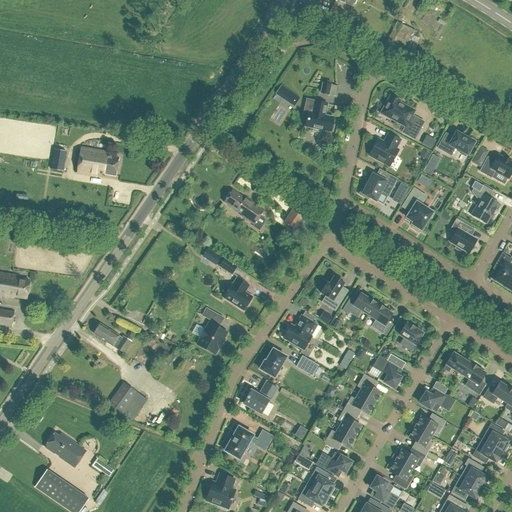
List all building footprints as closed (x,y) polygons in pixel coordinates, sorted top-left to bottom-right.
[(346,22),(349,15),(332,7),(329,14),(346,22)] [(392,47),(404,53),(406,49),(412,53),(419,39),(413,36),(415,31),(412,30),(402,25),(392,47)] [(379,57),(384,60),(388,52),(383,49),(379,57)] [(323,81),(321,92),(329,94),(331,83),(323,81)] [(282,86),(277,94),(281,97),(286,89),(282,86)] [(414,140),(424,122),(412,116),(414,111),(399,103),(400,101),(390,96),(381,113),(405,127),(402,133),(414,140)] [(307,100),(304,113),(307,114),(304,127),(313,129),(312,131),(320,133),(321,130),(330,132),(333,118),(325,116),(327,104),(314,102),(307,100)] [(284,138),(283,145),(297,147),(298,138),(293,138),(294,131),(290,131),(289,138),(284,138)] [(474,142),(456,132),(452,138),(445,134),(438,148),(451,155),(454,149),(460,152),(459,153),(465,157),(466,155),(467,156),(474,142)] [(396,149),(400,140),(388,134),(383,142),(378,139),(369,156),(389,167),(398,150),(396,149)] [(426,135),(422,143),(430,148),(435,140),(426,135)] [(403,147),(414,154),(417,149),(406,143),(403,147)] [(115,178),(118,158),(107,156),(108,153),(81,148),(77,174),(96,177),(97,175),(115,178)] [(63,172),(66,151),(53,149),(50,170),(63,172)] [(423,150),(419,156),(425,160),(429,153),(423,150)] [(34,155),(34,171),(44,171),(44,155),(34,155)] [(487,158),(479,172),(491,178),(491,177),(504,185),(507,178),(508,179),(511,172),(511,163),(510,162),(511,160),(505,157),(504,159),(497,155),(494,161),(487,158)] [(26,173),(28,162),(4,159),(3,170),(26,173)] [(412,162),(408,167),(417,173),(421,167),(412,162)] [(364,186),(359,195),(368,200),(369,198),(383,205),(397,180),(382,172),(379,178),(372,175),(366,187),(364,186)] [(400,182),(391,199),(399,204),(408,187),(400,182)] [(474,182),(471,188),(479,192),(482,187),(474,182)] [(491,216),(496,208),(495,207),(498,203),(491,199),(495,193),(482,186),(482,187),(479,192),(483,195),(471,216),(485,224),(490,216),(491,216)] [(256,187),(253,192),(263,198),(266,193),(256,187)] [(430,220),(433,214),(432,213),(420,205),(426,197),(414,189),(404,204),(412,209),(406,218),(413,222),(412,225),(413,226),(412,227),(418,231),(419,229),(421,230),(428,219),(430,220)] [(244,199),(231,190),(223,202),(241,214),(240,216),(254,225),(264,210),(245,198),(244,199)] [(240,235),(248,223),(244,220),(242,224),(210,203),(205,211),(240,235)] [(296,231),(309,211),(297,203),(284,222),(296,231)] [(443,213),(439,219),(446,223),(449,216),(447,215),(448,214),(444,211),(443,213)] [(468,254),(476,240),(463,232),(467,226),(456,220),(450,230),(455,233),(450,243),(456,246),(454,249),(460,252),(461,249),(468,254)] [(281,232),(281,221),(268,222),(269,232),(281,232)] [(289,242),(277,253),(283,260),(295,249),(289,242)] [(216,254),(211,262),(216,265),(221,257),(216,254)] [(505,287),(511,275),(511,266),(510,265),(511,261),(511,259),(503,254),(495,266),(501,270),(495,280),(505,287)] [(232,274),(236,267),(224,259),(219,267),(232,274)] [(27,299),(30,282),(19,280),(19,277),(0,274),(0,297),(7,299),(8,296),(27,299)] [(343,281),(336,277),(335,279),(333,277),(329,284),(327,283),(320,293),(326,297),(322,303),(335,311),(343,299),(336,295),(343,284),(341,282),(343,281)] [(249,285),(237,278),(233,285),(231,284),(223,297),(244,311),(252,297),(244,292),(249,285)] [(368,299),(360,294),(355,302),(350,299),(342,311),(348,314),(349,312),(357,318),(361,311),(369,316),(376,304),(375,304),(375,303),(368,299)] [(127,317),(133,307),(127,303),(120,312),(127,317)] [(376,304),(369,316),(376,320),(372,327),(385,335),(392,325),(387,322),(391,314),(384,310),(384,309),(377,304),(377,305),(376,304)] [(227,332),(218,328),(224,318),(206,308),(202,316),(211,320),(205,330),(204,330),(200,337),(201,337),(197,345),(215,354),(219,347),(220,347),(224,341),(223,340),(227,332)] [(0,325),(12,327),(14,312),(0,310),(0,325)] [(321,315),(319,319),(327,325),(332,318),(328,315),(326,318),(321,315)] [(307,335),(314,324),(301,316),(295,327),(291,325),(284,338),(304,350),(311,337),(307,335)] [(336,329),(340,323),(334,319),(330,326),(336,329)] [(121,338),(117,336),(99,324),(93,334),(112,346),(123,354),(131,342),(122,336),(121,338)] [(399,344),(406,349),(411,352),(415,345),(416,346),(420,339),(419,338),(422,334),(415,329),(415,328),(408,324),(407,325),(406,324),(399,335),(403,338),(399,344)] [(174,338),(185,343),(189,333),(179,328),(174,338)] [(385,345),(393,356),(400,351),(391,340),(385,345)] [(388,350),(383,347),(380,353),(385,355),(388,350)] [(274,377),(286,357),(273,349),(266,362),(264,361),(260,369),(274,377)] [(345,370),(355,354),(348,350),(339,366),(345,370)] [(173,370),(182,358),(173,352),(165,364),(173,370)] [(462,375),(469,364),(453,354),(451,358),(450,358),(446,365),(443,369),(448,372),(451,368),(462,375)] [(322,371),(329,375),(338,359),(331,355),(322,371)] [(312,376),(318,365),(302,356),(296,367),(312,376)] [(390,356),(387,362),(398,368),(401,370),(404,364),(390,356)] [(398,368),(387,362),(379,357),(373,367),(382,373),(378,379),(384,382),(394,389),(400,378),(394,375),(398,368)] [(280,371),(295,382),(302,372),(287,362),(280,371)] [(469,364),(462,375),(469,380),(465,386),(478,395),(485,385),(480,381),(485,374),(477,369),(477,368),(470,364),(470,365),(469,364)] [(358,395),(374,404),(375,402),(377,402),(380,396),(379,395),(380,393),(371,388),(375,382),(364,375),(358,387),(362,389),(358,395)] [(271,399),(277,388),(266,382),(259,395),(250,391),(243,404),(261,414),(270,398),(271,399)] [(435,390),(443,394),(447,388),(436,382),(432,388),(435,390)] [(132,421),(147,401),(123,383),(108,404),(132,421)] [(508,404),(511,397),(511,390),(507,387),(507,388),(499,383),(494,391),(489,387),(483,398),(493,404),(497,398),(508,404)] [(443,394),(435,390),(431,396),(425,393),(419,403),(430,409),(436,412),(439,406),(448,411),(454,401),(443,394)] [(367,414),(374,404),(358,395),(355,400),(351,398),(344,409),(355,415),(359,409),(367,414)] [(246,426),(255,414),(229,396),(224,403),(230,408),(227,412),(246,426)] [(339,428),(354,437),(360,426),(352,421),(355,415),(344,409),(338,420),(342,422),(339,428)] [(456,414),(451,419),(457,424),(462,419),(456,414)] [(415,428),(431,436),(434,431),(438,433),(444,422),(434,416),(430,422),(421,417),(420,419),(418,418),(415,425),(416,425),(415,428)] [(511,434),(511,426),(505,423),(502,428),(511,434)] [(263,429),(272,433),(275,428),(266,424),(263,429)] [(481,440),(502,452),(503,450),(505,451),(508,445),(507,444),(508,442),(499,436),(502,431),(491,425),(481,440)] [(257,440),(252,437),(253,436),(238,427),(225,451),(239,459),(250,441),(255,444),(254,445),(265,451),(273,437),(262,431),(257,440)] [(300,427),(294,436),(301,440),(307,431),(300,427)] [(353,439),(354,437),(339,428),(335,434),(331,432),(325,443),(336,449),(339,443),(348,448),(349,445),(351,446),(355,440),(353,439)] [(427,442),(431,436),(415,428),(409,438),(418,443),(414,450),(425,456),(431,445),(427,442)] [(60,436),(55,433),(46,445),(47,446),(45,448),(75,469),(87,451),(61,434),(60,436)] [(501,454),(502,452),(481,440),(472,456),(483,463),(486,458),(496,463),(497,460),(499,461),(502,455),(501,454)] [(396,461),(411,470),(414,464),(419,467),(425,456),(414,450),(411,456),(402,450),(396,461)] [(340,457),(334,454),(331,460),(322,454),(316,465),(335,476),(339,470),(345,473),(351,462),(340,456),(340,457)] [(298,455),(295,461),(301,465),(305,459),(298,455)] [(461,476),(481,488),(482,487),(484,487),(487,481),(486,480),(487,478),(478,472),(481,467),(468,459),(465,465),(467,466),(461,476)] [(408,476),(411,470),(396,461),(394,463),(393,462),(389,468),(391,469),(389,472),(398,477),(395,483),(405,489),(412,478),(408,476)] [(75,471),(85,477),(90,470),(80,464),(75,471)] [(307,484),(327,496),(329,494),(330,495),(334,489),(332,488),(334,485),(324,480),(327,474),(316,468),(307,484)] [(69,511),(78,511),(88,499),(46,470),(34,487),(69,511)] [(433,482),(439,485),(446,474),(440,470),(433,482)] [(408,491),(415,496),(430,477),(423,471),(408,491)] [(231,489),(234,480),(219,474),(216,483),(212,482),(205,501),(220,506),(219,507),(225,510),(226,509),(228,509),(235,491),(231,489)] [(480,490),(481,488),(461,476),(451,492),(462,499),(465,494),(475,499),(476,496),(478,497),(482,491),(480,490)] [(392,509),(398,498),(389,493),(392,487),(387,484),(387,483),(376,477),(370,488),(376,491),(372,497),(392,509)] [(286,494),(290,487),(283,483),(279,490),(286,494)] [(431,483),(427,490),(433,494),(437,487),(431,483)] [(23,491),(46,511),(61,511),(30,484),(23,491)] [(326,498),(327,496),(307,484),(298,500),(309,506),(312,501),(321,507),(323,504),(324,505),(328,499),(326,498)] [(266,508),(270,497),(261,494),(258,505),(266,508)] [(462,511),(456,508),(459,502),(449,496),(439,511),(462,511)] [(239,508),(249,511),(251,507),(241,503),(239,508)] [(304,511),(305,510),(293,503),(287,511),(304,511)]
